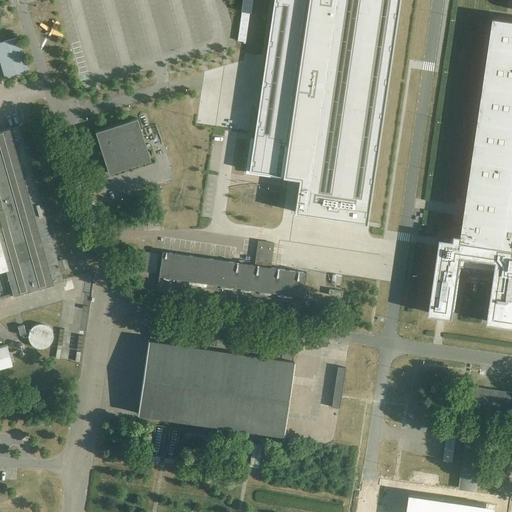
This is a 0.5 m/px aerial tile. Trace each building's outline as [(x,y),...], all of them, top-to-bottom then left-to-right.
[(243,0),(242,11),(251,12),(252,0),(243,0)] [(273,0),(248,170),(298,178),(293,212),(366,222),(398,0),(273,0)] [(441,238),(440,248),(430,313),(439,314),(445,315),(454,316),(461,269),(461,266),(496,271),(495,274),(488,321),(511,325),(511,18),(508,18),(494,16),(462,234),(456,233),(455,238),(441,236),(441,238)] [(29,71),(29,70),(19,37),(0,42),(0,60),(5,78),(29,71)] [(151,160),(145,143),(137,118),(95,131),(101,150),(100,150),(101,155),(103,154),(109,173),(151,160)] [(0,297),(63,280),(60,270),(65,269),(62,260),(58,261),(19,125),(0,130),(0,297)] [(300,312),(306,272),(305,272),(305,273),(270,268),(274,243),(258,241),(255,266),(249,265),(250,261),(239,260),(238,263),(178,254),(178,253),(174,253),(174,254),(163,252),(163,251),(162,251),(157,291),(157,290),(300,311),(300,312)] [(24,325),(18,327),(20,335),(26,333),(24,325)] [(293,360),(295,349),(294,349),(294,350),(152,329),(152,328),(151,328),(150,340),(149,339),(138,413),(283,435),(294,361),(293,360)] [(7,344),(0,346),(0,367),(12,364),(7,344)] [(346,367),(338,366),(332,407),(340,408),(346,367)] [(511,392),(474,387),(474,386),(473,386),(470,406),(471,406),(471,405),(511,411),(511,392)] [(482,459),(485,436),(467,433),(461,482),(460,488),(478,490),(479,484),(479,483),(481,467),(482,467),(483,459),(482,459)] [(511,442),(506,441),(504,441),(502,456),(509,457),(511,442)] [(263,445),(253,443),(249,466),(259,468),(263,445)]
